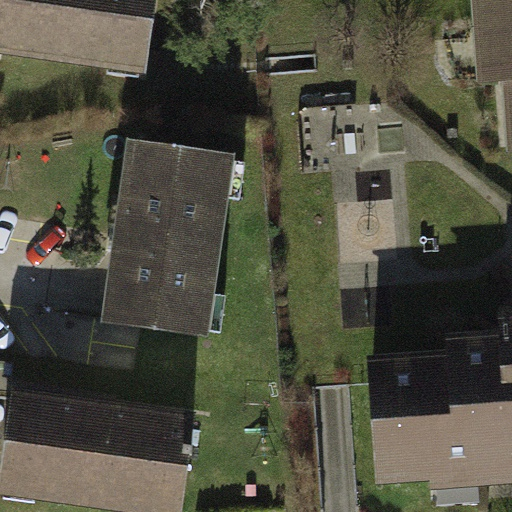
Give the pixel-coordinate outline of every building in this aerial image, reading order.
[(161,0),(0,0),(0,57),(150,79),(161,0)] [(511,129),(511,0),(477,0),(484,87),(509,86),(511,129)] [(240,159),(131,145),(106,327),(215,342),(240,159)] [(511,317),(506,318),(507,334),(449,338),(450,352),(369,358),(379,491),(435,486),(436,494),(511,487),(511,317)] [(187,511),(201,418),(14,391),(0,492),(0,499),(91,511),(187,511)]
